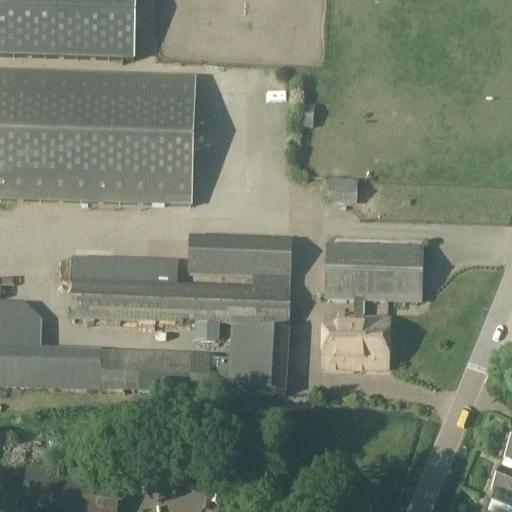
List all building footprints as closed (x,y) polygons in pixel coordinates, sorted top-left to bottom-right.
[(0,0),(0,58),(133,63),(135,0),(0,0)] [(0,73),(0,201),(190,208),(194,80),(0,73)] [(357,183),(328,182),(328,206),(357,207),(357,183)] [(189,239),(188,263),(188,278),(216,279),(257,280),(292,281),(293,243),(189,239)] [(324,302),(354,303),(363,304),(410,306),(422,306),(423,250),(325,247),(324,302)] [(216,289),(73,284),(71,322),(290,330),(291,292),(292,281),(257,280),(257,290),(216,289)] [(353,321),(324,320),(323,371),(387,372),(388,322),(363,321),(363,304),(354,303),(353,321)] [(0,387),(98,390),(98,395),(206,398),(208,355),(37,350),(38,307),(0,305),(0,387)] [(228,330),(227,392),(283,393),(284,331),(228,330)] [(511,445),(493,492),(495,493),(490,503),(511,511),(511,445)] [(125,459),(125,457),(126,450),(102,447),(101,457),(125,459)] [(27,467),(20,511),(117,511),(122,481),(27,467)] [(144,475),(142,490),(142,494),(157,506),(176,498),(178,479),(162,468),(144,475)]
